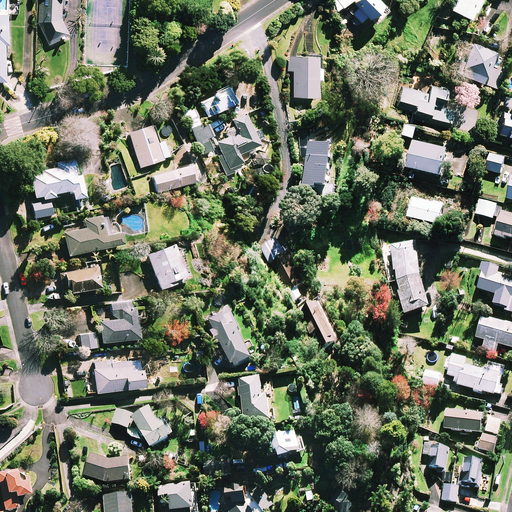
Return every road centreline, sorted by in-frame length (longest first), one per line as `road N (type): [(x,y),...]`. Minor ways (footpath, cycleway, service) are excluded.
road 1 (residential): [(0,129),(164,74),(275,0)]
road 2 (residential): [(37,389),(0,232)]
